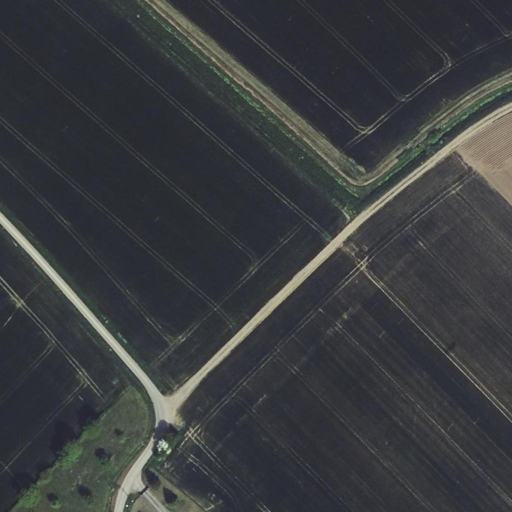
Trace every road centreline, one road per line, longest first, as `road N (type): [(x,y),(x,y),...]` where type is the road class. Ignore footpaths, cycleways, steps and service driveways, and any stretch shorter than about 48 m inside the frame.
road 1 (track): [(162,407),(362,217),(511,108)]
road 2 (unclassified): [(0,230),(162,407),(123,511)]
